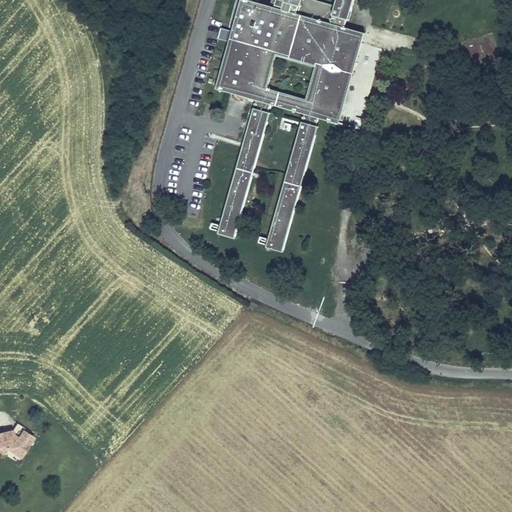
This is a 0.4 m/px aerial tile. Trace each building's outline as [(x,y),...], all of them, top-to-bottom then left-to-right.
[(347,25),(330,20),(291,9),(275,4),(259,0),(239,0),(215,87),(256,98),(271,102),(305,112),(319,116),(339,121),(365,30),(347,25)] [(276,0),(275,4),(291,9),(293,0),(276,0)] [(330,20),(334,5),(317,0),(301,0),(302,1),(296,0),(293,0),(291,9),(330,20)] [(335,0),(334,5),(330,20),(347,25),(353,0),(335,0)] [(271,102),(256,98),(255,104),(254,104),(218,231),(235,236),(271,109),(269,108),(271,102)] [(319,116),(305,112),(303,118),(302,118),(266,245),(283,250),(319,123),(317,122),(319,116)] [(0,452),(3,454),(5,450),(7,449),(17,447),(24,451),(33,437),(22,430),(17,439),(12,436),(11,432),(0,434),(0,452)] [(24,451),(17,447),(7,449),(21,457),(24,451)]
